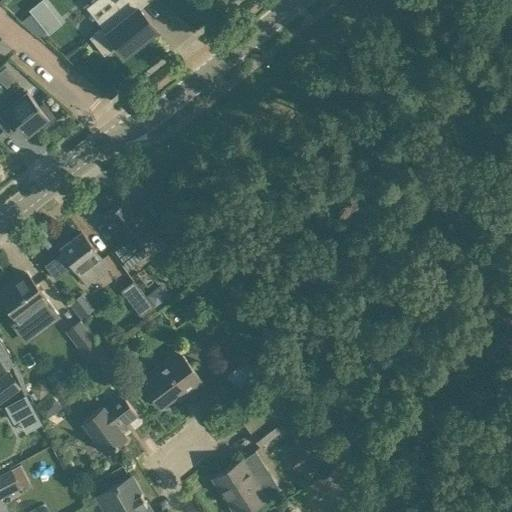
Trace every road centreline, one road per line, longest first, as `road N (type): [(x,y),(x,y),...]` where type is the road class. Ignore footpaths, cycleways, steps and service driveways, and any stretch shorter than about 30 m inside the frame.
road 1 (tertiary): [(118,137),(142,127),(301,0)]
road 2 (residential): [(0,22),(118,137)]
road 3 (tertiary): [(0,222),(118,137)]
